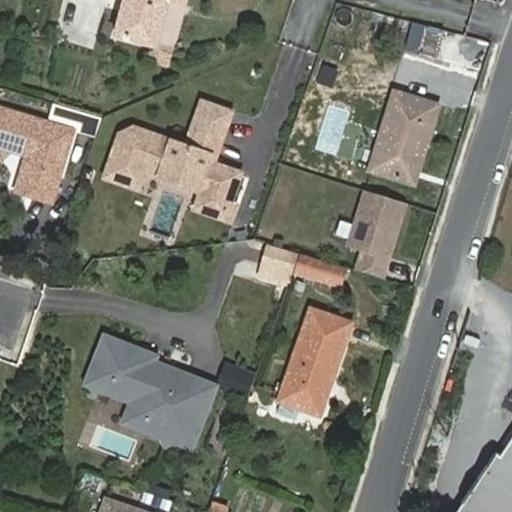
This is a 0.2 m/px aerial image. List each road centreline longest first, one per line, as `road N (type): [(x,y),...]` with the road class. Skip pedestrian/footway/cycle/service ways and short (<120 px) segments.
road 1 (residential): [(390,511),(511,135)]
road 2 (unknown): [(511,381),(440,482)]
